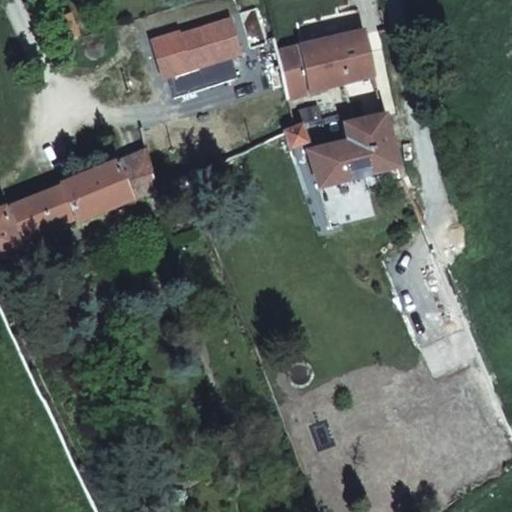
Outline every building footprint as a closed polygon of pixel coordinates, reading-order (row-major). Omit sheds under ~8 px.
[(374,75),(364,32),(354,35),(298,46),(308,93),(374,75)] [(289,99),(277,51),(274,38),(196,56),(206,92),(213,121),(289,99)] [(308,93),(298,46),(277,51),(289,99),(308,93)] [(128,71),(137,109),(206,92),(196,56),(128,71)] [(318,187),(398,166),(383,116),(342,125),(345,140),(306,150),(318,187)] [(286,133),(291,148),(307,142),(301,126),(286,133)] [(76,224),(156,190),(147,149),(58,185),(59,187),(9,208),(23,241),(73,220),(76,224)] [(199,207),(187,176),(162,187),(169,205),(173,204),(178,215),(199,207)] [(18,243),(4,209),(4,208),(0,209),(0,254),(20,247),(18,243)] [(18,243),(23,241),(9,208),(4,209),(18,243)]
